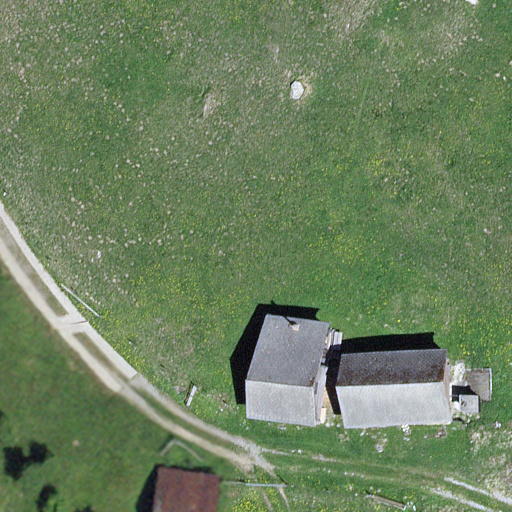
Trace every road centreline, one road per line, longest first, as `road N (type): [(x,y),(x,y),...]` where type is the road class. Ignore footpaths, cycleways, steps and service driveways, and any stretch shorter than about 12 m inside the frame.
road 1 (track): [(233,451),(137,395),(49,309),(0,227)]
road 2 (track): [(491,511),(409,481),(233,451)]
